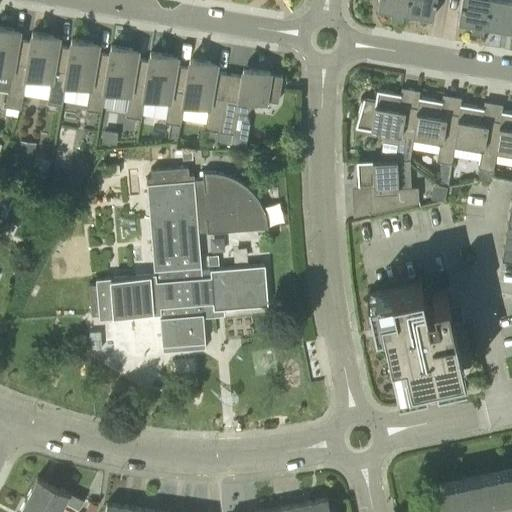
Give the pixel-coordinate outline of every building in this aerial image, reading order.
[(405,13),(407,0),(378,0),(377,8),(391,11),(402,13),(405,13)] [(407,0),(405,13),(432,18),(434,0),(407,0)] [(486,26),(490,0),(461,0),(458,21),(471,24),(482,26),(482,25),(486,26)] [(511,30),(511,0),(507,0),(490,0),(486,26),(511,30)] [(17,39),(19,30),(0,26),(0,71),(10,73),(5,105),(20,108),(26,76),(24,75),(30,40),(17,39)] [(56,45),(58,36),(32,32),(30,40),(24,75),(26,76),(50,80),(46,102),(62,104),(65,82),(64,82),(69,47),(56,45)] [(97,51),(98,42),(71,38),(69,47),(64,82),(65,82),(89,86),(86,108),(101,111),(105,89),(103,89),(109,53),(97,51)] [(136,58),(138,49),(110,45),(109,53),(103,89),(105,89),(129,93),(125,115),(140,118),(144,95),(143,95),(148,60),(136,58)] [(175,65),(177,56),(150,51),(148,60),(143,95),(144,95),(168,99),(165,122),(170,122),(180,124),(183,102),(182,102),(188,67),(175,65)] [(215,71),(216,62),(189,58),(188,67),(182,102),(183,102),(208,106),(204,128),(218,130),(228,73),(215,71)] [(228,73),(218,130),(232,133),(233,133),(237,111),(245,112),(256,99),(265,101),(265,99),(278,101),(282,75),(269,73),(270,71),(243,67),(242,76),(228,73)] [(383,131),(378,159),(396,158),(396,159),(409,159),(411,147),(412,136),(416,107),(399,104),(400,93),(377,89),(375,100),(364,99),(364,98),(363,97),(355,126),(383,131)] [(436,160),(441,160),(438,179),(446,184),(452,155),(454,143),(453,143),(458,114),(440,111),(442,100),(418,96),(416,107),(412,136),(440,140),(438,152),(436,160)] [(454,143),(481,147),(479,159),(476,180),(490,177),(491,177),(496,149),(495,149),(499,121),(481,118),(483,107),(460,103),(458,114),(453,143),(454,143)] [(511,111),(501,110),(499,121),(495,149),(496,149),(511,151),(511,111)] [(180,124),(170,122),(167,138),(178,138),(180,124)] [(218,130),(204,128),(202,141),(216,143),(218,130)] [(116,131),(102,130),(101,142),(115,144),(116,131)] [(216,143),(230,145),(230,143),(232,133),(218,130),(216,143)] [(194,158),(193,149),(183,149),(184,159),(194,158)] [(34,156),(17,153),(14,169),(32,172),(34,156)] [(378,159),(356,160),(358,184),(369,183),(370,212),(407,203),(418,201),(417,186),(397,186),(396,159),(396,158),(378,159)] [(189,174),(188,166),(151,169),(151,177),(147,177),(154,272),(148,273),(149,274),(111,277),(111,276),(95,277),(96,283),(89,283),(91,313),(98,313),(99,318),(160,313),(161,343),(162,351),(205,348),(203,317),(224,315),(223,307),(269,303),(266,264),(210,268),(210,275),(202,276),(198,229),(207,229),(207,230),(268,226),(265,213),(260,200),(252,189),(241,181),(229,174),(216,171),(203,171),(203,178),(194,179),(194,173),(189,174)] [(80,177),(67,175),(65,186),(78,188),(80,177)] [(1,187),(10,190),(13,183),(4,179),(1,187)] [(446,185),(432,183),(430,197),(444,199),(446,185)] [(22,187),(17,198),(17,199),(29,204),(35,192),(22,186),(22,187)] [(3,217),(18,224),(26,206),(11,199),(3,217)] [(511,235),(505,235),(503,247),(511,248),(511,235)] [(511,248),(503,247),(501,259),(511,260),(511,248)] [(219,254),(209,255),(210,265),(220,264),(219,254)] [(418,377),(462,367),(453,321),(464,319),(461,308),(450,311),(446,290),(431,293),(433,300),(425,302),(420,281),(369,292),(376,327),(382,326),(396,388),(419,383),(418,377)] [(441,511),(511,511),(511,467),(436,485),(441,511)] [(24,499),(50,511),(58,511),(64,501),(78,508),(83,499),(36,475),(24,499)] [(301,502),(302,511),(329,511),(326,497),(301,502)] [(50,511),(24,499),(17,511),(50,511)] [(93,511),(98,503),(91,500),(86,509),(92,511),(93,511)] [(130,511),(131,506),(106,502),(104,511),(130,511)] [(277,511),(302,511),(301,502),(276,507),(277,511)]
